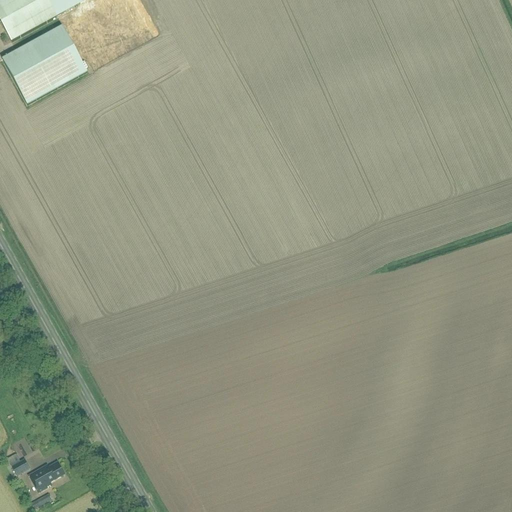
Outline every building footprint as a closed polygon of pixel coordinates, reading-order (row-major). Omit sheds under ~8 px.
[(56,19),(46,0),(5,0),(0,3),(0,21),(12,43),(56,19)] [(63,29),(2,61),(28,108),(88,75),(63,29)] [(30,471),(25,462),(12,469),(17,478),(30,471)] [(64,477),(58,465),(30,480),(38,495),(46,491),(51,488),(50,485),(64,477)] [(52,502),(49,496),(37,503),(40,509),(52,502)]
